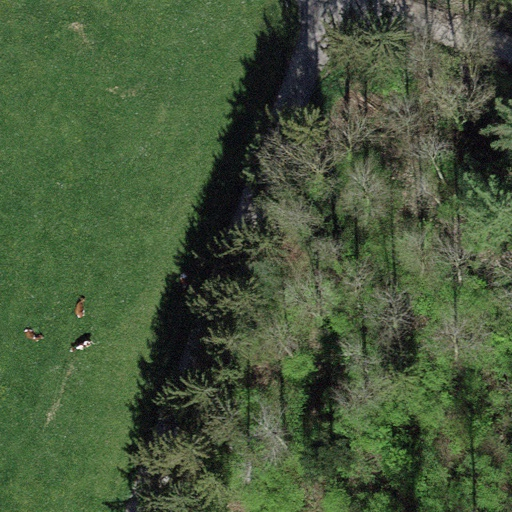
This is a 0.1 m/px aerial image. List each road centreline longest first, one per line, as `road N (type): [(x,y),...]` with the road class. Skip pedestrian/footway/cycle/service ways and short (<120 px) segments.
road 1 (track): [(331,0),(143,511)]
road 2 (track): [(360,0),(511,47)]
